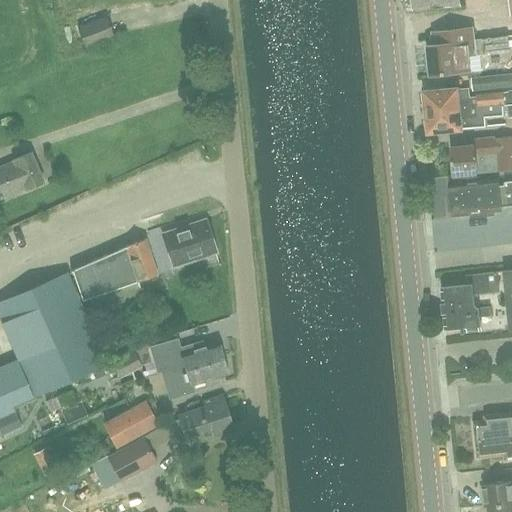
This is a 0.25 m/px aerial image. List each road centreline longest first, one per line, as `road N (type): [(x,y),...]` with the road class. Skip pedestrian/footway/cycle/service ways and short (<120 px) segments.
road 1 (residential): [(265,511),(217,0)]
road 2 (secondary): [(431,511),(383,0)]
road 3 (unknown): [(234,178),(120,214),(0,276)]
